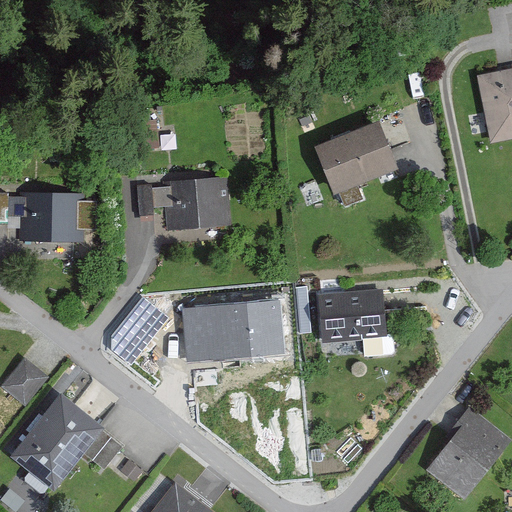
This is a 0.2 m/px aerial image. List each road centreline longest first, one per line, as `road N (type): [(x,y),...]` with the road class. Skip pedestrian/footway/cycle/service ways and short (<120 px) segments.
road 1 (residential): [(288,511),(0,290)]
road 2 (residential): [(338,511),(511,299)]
